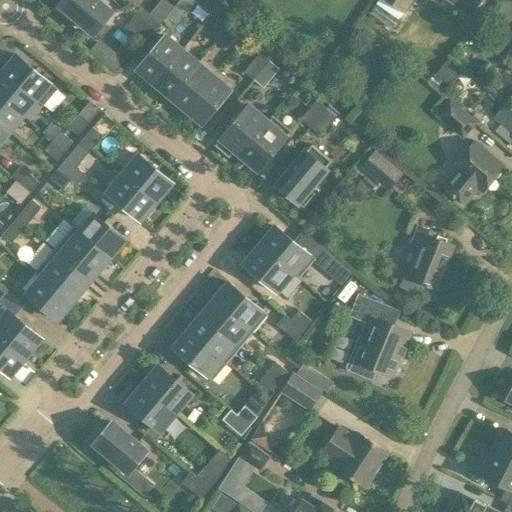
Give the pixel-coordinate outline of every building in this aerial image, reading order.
[(93,34),(110,14),(93,0),(62,0),(54,11),(68,23),(73,17),(93,34)] [(183,16),(194,3),(190,0),(178,0),(173,7),(183,16)] [(383,0),(402,13),(411,0),(383,0)] [(449,0),(470,14),(480,0),(449,0)] [(140,8),(132,18),(151,34),(159,24),(140,8)] [(143,44),(151,34),(132,18),(124,28),(143,44)] [(206,34),(215,41),(225,29),(216,21),(206,34)] [(235,37),(225,29),(215,41),(224,49),(235,37)] [(136,69),(153,84),(180,51),(163,37),(136,69)] [(153,84),(169,97),(196,64),(180,51),(153,84)] [(242,73),(252,81),(268,62),(259,54),(242,73)] [(56,89),(49,84),(16,56),(1,73),(34,101),(41,107),(56,89)] [(169,97),(184,110),(217,71),(201,58),(196,64),(169,97)] [(278,70),(268,62),(252,81),(262,89),(278,70)] [(234,85),(217,71),(184,110),(201,124),(234,85)] [(1,73),(0,74),(0,98),(21,116),(34,101),(1,73)] [(511,95),(493,118),(511,134),(511,95)] [(0,98),(0,125),(8,132),(21,116),(0,98)] [(299,120),(309,128),(325,109),(315,101),(299,120)] [(461,137),(473,123),(449,102),(437,116),(461,137)] [(233,151),(238,155),(266,122),(247,106),(213,146),(227,158),(233,151)] [(335,117),(325,109),(309,128),(318,136),(335,117)] [(78,115),(67,128),(77,136),(88,123),(78,115)] [(271,116),(266,122),(238,155),(257,171),(290,132),(271,116)] [(0,141),(8,132),(0,125),(0,141)] [(91,128),(75,147),(85,155),(101,136),(91,128)] [(59,132),(51,141),(64,152),(71,143),(59,132)] [(56,161),(64,152),(51,141),(43,151),(56,161)] [(481,192),(502,168),(473,143),(452,167),(457,171),(443,188),(462,205),(476,188),(481,192)] [(307,189),(329,162),(310,146),(276,187),(301,208),(313,194),(307,189)] [(75,147),(56,169),(69,181),(75,186),(84,176),(75,168),(85,155),(75,147)] [(362,168),(389,190),(402,174),(376,152),(362,168)] [(138,156),(122,175),(155,202),(171,183),(138,156)] [(18,167),(10,177),(29,193),(38,183),(18,167)] [(61,190),(69,181),(56,169),(48,179),(61,190)] [(139,221),(155,202),(122,175),(106,194),(139,221)] [(31,200),(15,219),(25,226),(40,208),(31,200)] [(73,226),(72,227),(109,257),(123,240),(93,214),(79,231),(73,226)] [(25,226),(15,219),(0,237),(10,244),(25,226)] [(72,227),(53,250),(89,280),(109,257),(72,227)] [(274,227),(258,246),(291,274),(297,279),(313,260),(274,227)] [(425,236),(428,231),(416,227),(410,243),(421,248),(410,276),(406,275),(401,287),(423,295),(427,285),(436,288),(452,247),(425,236)] [(275,293),(291,274),(258,246),(242,265),(275,293)] [(70,303),(89,280),(53,250),(34,273),(70,303)] [(342,284),(350,274),(331,258),(322,268),(342,284)] [(56,320),(70,303),(34,273),(33,273),(39,278),(25,295),(56,320)] [(227,283),(213,300),(252,333),(266,316),(227,283)] [(375,370),(391,377),(409,332),(385,323),(391,308),(356,294),(347,316),(373,327),(364,350),(357,347),(347,372),(371,381),(375,370)] [(200,316),(239,348),(252,333),(213,300),(200,316)] [(0,307),(0,337),(24,358),(40,339),(1,306),(0,307)] [(297,311),(289,320),(302,331),(310,322),(297,311)] [(294,341),(302,331),(289,320),(283,315),(275,325),(294,341)] [(187,331),(220,359),(226,364),(239,348),(200,316),(187,331)] [(220,359),(187,331),(172,349),(205,376),(220,359)] [(0,369),(8,377),(24,358),(0,337),(0,369)] [(274,363),(266,372),(279,382),(287,373),(274,363)] [(158,366),(142,386),(175,413),(191,394),(158,366)] [(279,382),(266,372),(258,381),(271,392),(279,382)] [(321,393),(292,374),(281,392),(309,411),(321,393)] [(159,432),(175,413),(142,386),(138,390),(131,384),(119,398),(159,432)] [(243,406),(235,416),(248,427),(256,417),(243,406)] [(235,416),(229,410),(221,420),(240,437),(248,427),(235,416)] [(128,472),(145,452),(110,423),(94,443),(128,472)] [(366,488),(388,452),(359,434),(356,439),(339,428),(322,455),(339,465),(336,469),(366,488)] [(511,433),(506,430),(495,453),(511,461),(511,433)] [(248,444),(240,457),(260,470),(268,457),(248,444)] [(511,461),(495,453),(484,475),(507,487),(500,499),(511,505),(511,461)] [(202,468),(195,478),(208,489),(216,479),(202,468)] [(195,478),(189,473),(180,483),(200,499),(208,489),(195,478)] [(259,511),(266,501),(242,485),(233,498),(254,511),(259,511)] [(497,511),(460,493),(450,511),(497,511)] [(330,511),(332,509),(310,494),(305,502),(303,500),(294,511),(330,511)] [(511,511),(511,505),(508,503),(503,511),(511,511)]
